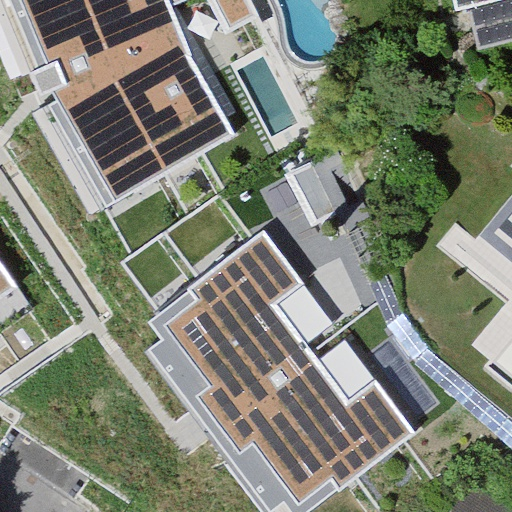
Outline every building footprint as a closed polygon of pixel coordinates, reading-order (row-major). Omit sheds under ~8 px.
[(189,58),(164,0),(5,0),(40,90),(51,86),(57,100),(43,107),(101,210),(233,137),(189,58)] [(511,0),(445,0),(450,43),(511,37),(511,0)] [(302,284),(263,234),(149,323),(163,341),(145,355),(267,511),(270,511),(286,500),(295,511),(305,511),(412,430),(375,382),(349,402),(274,305),(302,284)] [(511,248),(499,265),(511,274),(511,248)] [(0,295),(14,287),(0,266),(0,295)] [(507,511),(473,489),(457,511),(507,511)]
